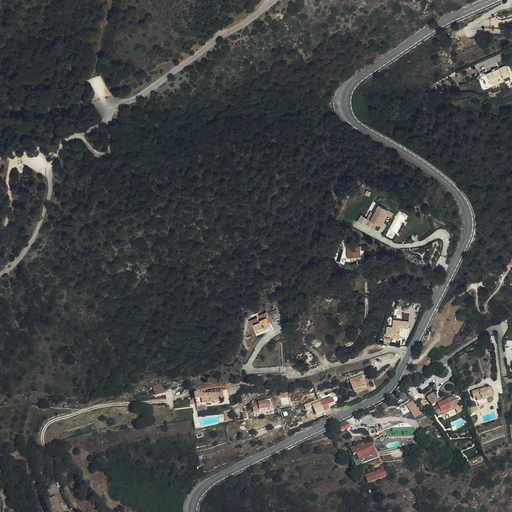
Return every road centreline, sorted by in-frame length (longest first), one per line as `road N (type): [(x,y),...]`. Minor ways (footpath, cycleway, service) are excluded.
road 1 (secondary): [(191,511),(213,479),(379,397),(400,372),(465,240),(467,213),(441,178),(354,124),(346,91),(429,30),(492,0)]
road 2 (unclassified): [(0,274),(41,219),(64,140),(105,120),(273,0)]
road 3 (track): [(293,375),(53,419),(42,435),(47,456)]
road 4 (track): [(405,363),(435,340),(455,297),(476,287),(485,311),(511,267)]
